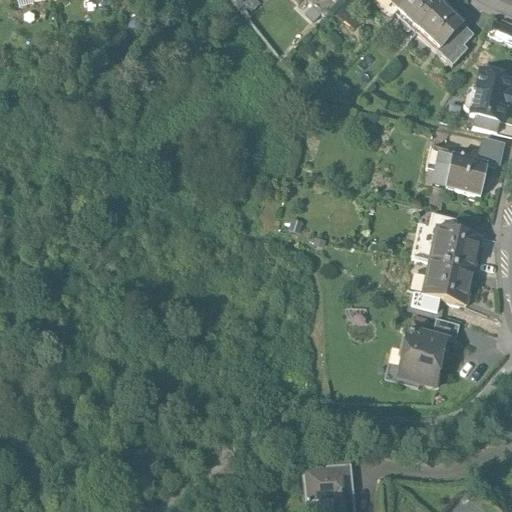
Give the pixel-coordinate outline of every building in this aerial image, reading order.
[(11,0),(12,3),(13,3),(16,14),(31,11),(28,0),(11,0)] [(373,0),(374,0),(378,0),(396,16),(394,18),(395,19),(412,0),(373,0)] [(440,13),(425,0),(412,0),(395,19),(397,21),(399,18),(418,35),(415,37),(417,39),(440,13)] [(460,31),(440,13),(417,39),(419,40),(421,38),(438,53),(436,56),(437,57),(460,31)] [(511,46),(511,37),(492,30),(487,42),(510,52),(511,46)] [(460,31),(437,57),(436,56),(433,59),(450,73),(465,56),(461,52),(471,40),(460,31)] [(488,80),(478,78),(474,99),(470,98),(467,100),(464,113),(466,115),(470,116),(470,120),(475,121),(498,126),(500,126),(503,110),(507,111),(510,98),(506,97),(508,85),(499,83),(498,78),(491,76),(488,80)] [(498,126),(475,121),(472,132),(495,137),(498,126)] [(485,168),(440,158),(437,169),(436,169),(431,190),(478,200),(485,168)] [(455,222),(430,216),(426,231),(433,233),(434,231),(452,235),(455,222)] [(452,235),(434,231),(433,233),(426,267),(471,277),(479,241),(452,235)] [(471,277),(426,267),(418,301),(419,301),(437,305),(463,312),(471,277)] [(437,305),(419,301),(418,301),(413,298),(410,312),(433,319),(437,305)] [(458,330),(434,325),(431,342),(447,346),(454,348),(458,330)] [(431,342),(406,337),(396,383),(437,392),(447,346),(431,342)] [(350,511),(347,473),(299,478),(302,509),(331,506),(331,511),(350,511)]
